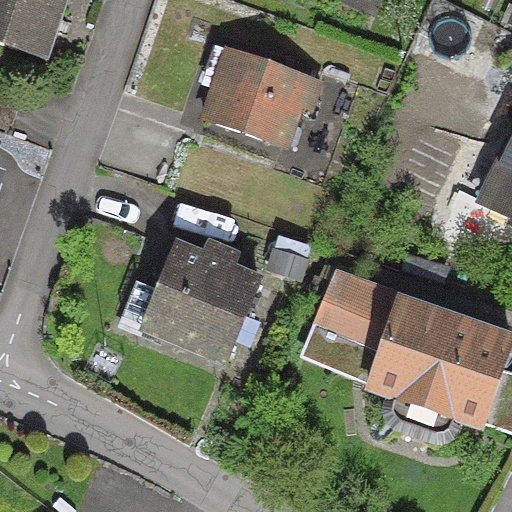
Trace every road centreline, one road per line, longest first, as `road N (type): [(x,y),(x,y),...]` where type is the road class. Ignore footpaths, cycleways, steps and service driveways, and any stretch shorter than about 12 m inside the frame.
road 1 (residential): [(131,0),(0,376)]
road 2 (residential): [(0,379),(251,511)]
